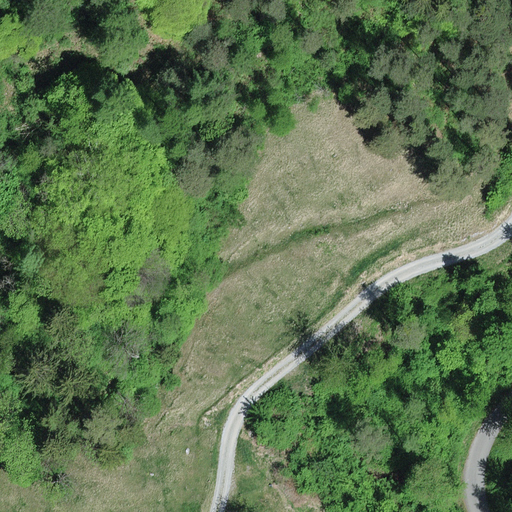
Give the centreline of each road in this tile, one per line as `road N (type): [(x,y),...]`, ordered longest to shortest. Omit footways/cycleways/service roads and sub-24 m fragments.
road 1 (track): [(511,222),(483,247),(408,270),(248,398),(229,446),(220,511)]
road 2 (track): [(511,403),(486,430),(476,462),(484,511)]
